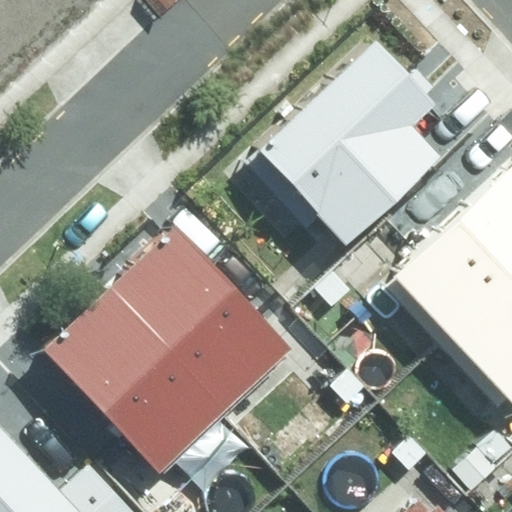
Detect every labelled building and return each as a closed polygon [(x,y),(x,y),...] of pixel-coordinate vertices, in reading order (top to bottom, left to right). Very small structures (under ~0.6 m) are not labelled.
[(248,134),(332,224),(424,138),(399,112),(422,90),(363,27),(248,134)] [(382,259),(442,322),(511,256),(511,156),(503,147),(382,259)] [(94,271),(211,393),(275,331),(159,209),(94,271)] [(511,256),(442,322),(501,386),(511,375),(511,256)] [(94,271),(29,333),(147,454),(211,393),(94,271)] [(0,424),(0,511),(139,511),(79,447),(48,476),(0,424)] [(444,511),(423,489),(398,511),(444,511)]
